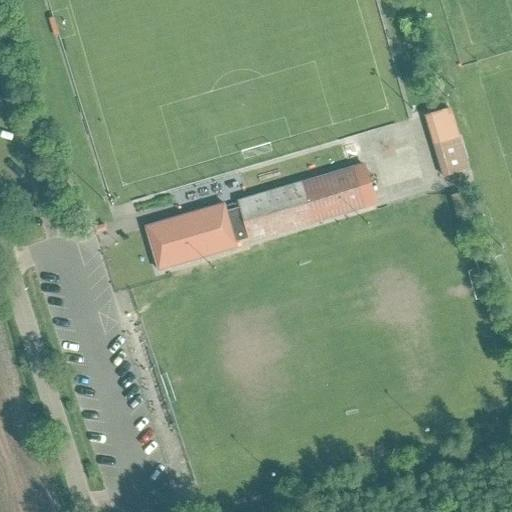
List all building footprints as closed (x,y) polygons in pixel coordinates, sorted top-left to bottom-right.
[(25,145),(24,118),(10,119),(11,145),(25,145)] [(429,145),(439,178),(465,170),(455,137),(429,145)] [(146,232),(157,271),(236,248),(234,243),(375,201),(365,167),(237,205),(238,208),(225,212),(223,204),(180,217),(181,222),(146,232)] [(105,231),(103,224),(93,227),(95,233),(105,231)] [(88,387),(89,409),(105,409),(104,387),(88,387)]
